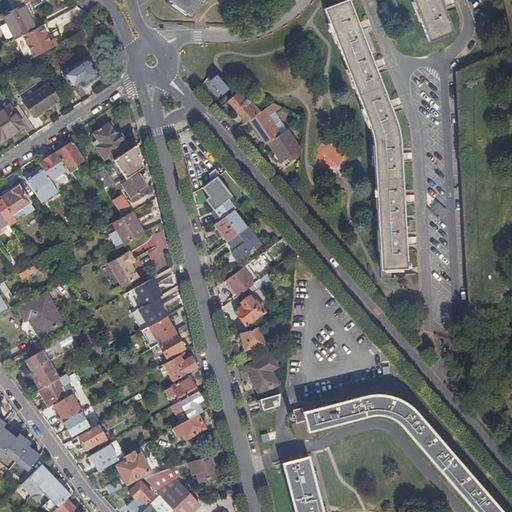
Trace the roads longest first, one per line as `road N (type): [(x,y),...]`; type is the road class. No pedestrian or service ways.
road 1 (unclassified): [(511,474),(199,113)]
road 2 (tertiary): [(159,142),(255,511)]
road 3 (residential): [(0,374),(103,511)]
road 4 (residential): [(0,166),(140,72)]
